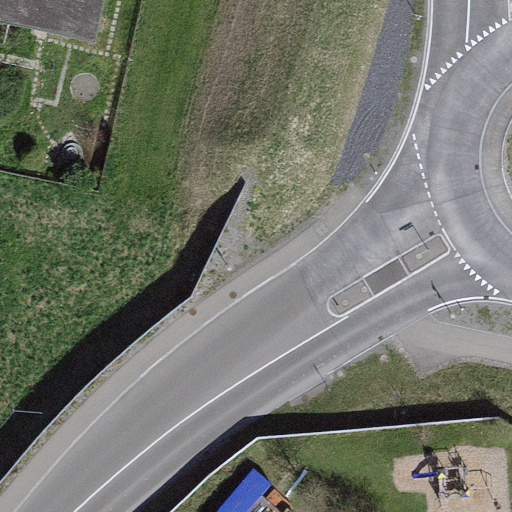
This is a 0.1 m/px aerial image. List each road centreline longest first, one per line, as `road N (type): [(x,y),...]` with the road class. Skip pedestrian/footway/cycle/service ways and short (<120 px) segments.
road 1 (tertiary): [(70,511),(199,398),(471,222)]
road 2 (secondary): [(465,99),(453,161),(471,222)]
